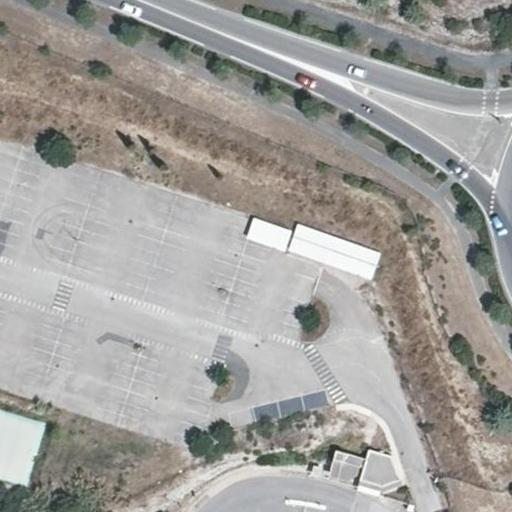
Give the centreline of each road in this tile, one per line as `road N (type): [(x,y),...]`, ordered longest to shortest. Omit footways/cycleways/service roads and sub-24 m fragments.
road 1 (primary): [(104,0),(264,64),(399,131),(479,188),(511,243)]
road 2 (primary): [(511,102),(422,96),(155,0)]
